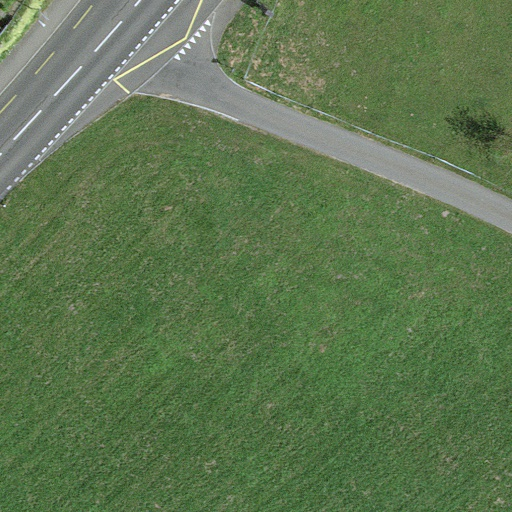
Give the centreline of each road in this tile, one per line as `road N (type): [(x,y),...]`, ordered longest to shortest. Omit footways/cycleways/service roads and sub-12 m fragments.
road 1 (residential): [(115,30),(202,88),(511,219)]
road 2 (secondary): [(0,154),(115,30)]
